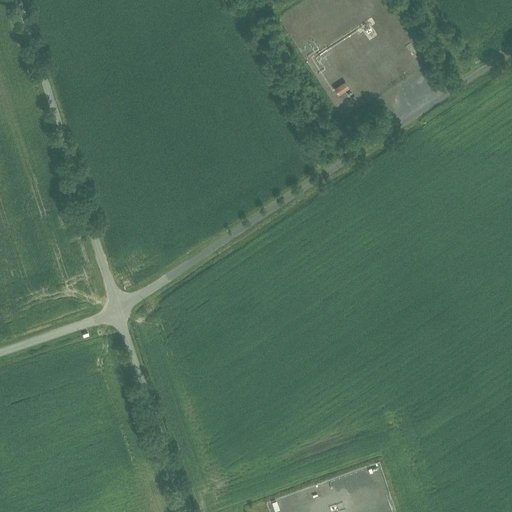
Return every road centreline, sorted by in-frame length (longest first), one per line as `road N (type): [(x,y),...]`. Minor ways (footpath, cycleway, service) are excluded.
road 1 (unclassified): [(511,58),(117,315)]
road 2 (unclassified): [(117,315),(17,0)]
road 3 (unclassified): [(186,511),(117,315)]
road 4 (unclassified): [(117,315),(0,356)]
